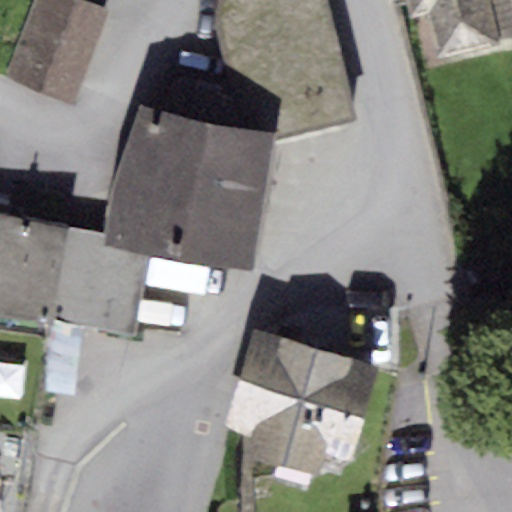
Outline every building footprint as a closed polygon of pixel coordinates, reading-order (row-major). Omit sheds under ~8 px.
[(83,0),(36,0),(7,77),(74,103),(110,10),(83,0)] [(161,112),(276,135),(355,121),(326,0),(219,0),(217,7),(217,37),(229,77),(173,69),(161,112)] [(511,0),(406,0),(411,20),(427,16),(436,52),(438,59),(511,40),(511,0)] [(105,231),(102,246),(154,254),(252,270),(276,135),(161,112),(138,107),(115,181),(105,231)] [(68,225),(0,211),(0,316),(52,325),(53,320),(68,225)] [(68,225),(53,320),(141,334),(154,254),(102,246),(105,231),(68,225)] [(224,427),(255,436),(249,455),(318,477),(324,457),(352,466),(383,368),(254,329),(224,427)]
